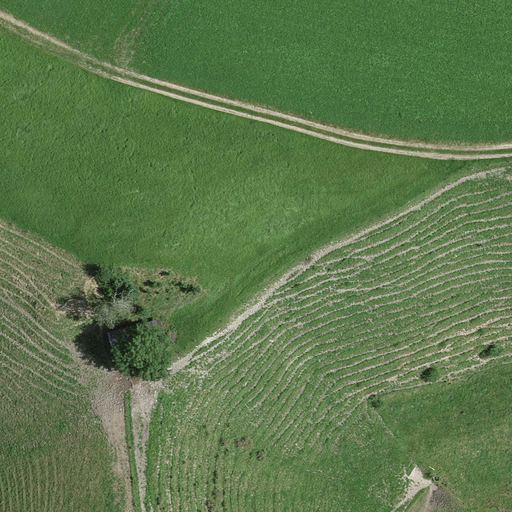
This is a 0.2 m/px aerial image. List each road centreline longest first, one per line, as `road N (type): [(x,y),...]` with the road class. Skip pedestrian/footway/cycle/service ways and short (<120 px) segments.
road 1 (track): [(0,27),(63,57),(338,135),(411,148),(511,150)]
road 2 (track): [(199,327),(283,254),(483,153)]
